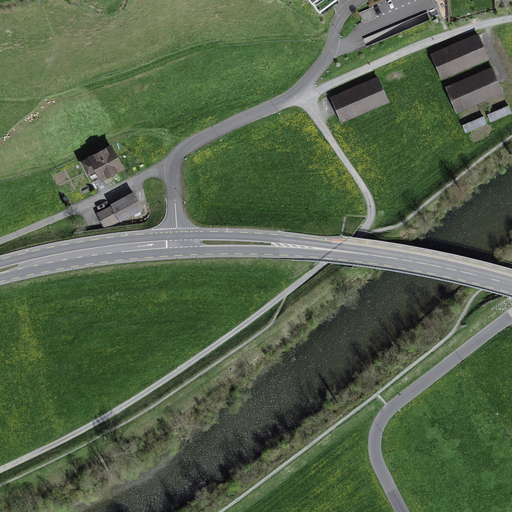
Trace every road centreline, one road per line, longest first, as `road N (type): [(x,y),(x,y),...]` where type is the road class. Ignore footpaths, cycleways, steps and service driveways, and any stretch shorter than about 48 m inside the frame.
road 1 (track): [(298,93),(366,191),(366,227),(197,356),(0,471)]
road 2 (primary): [(179,244),(369,255),(511,284)]
road 3 (residential): [(401,511),(376,458),(380,421),(511,316)]
road 4 (residential): [(511,18),(298,93)]
road 5 (residential): [(179,244),(174,171),(182,152),(298,93)]
road 6 (primary): [(0,272),(75,254),(179,244)]
